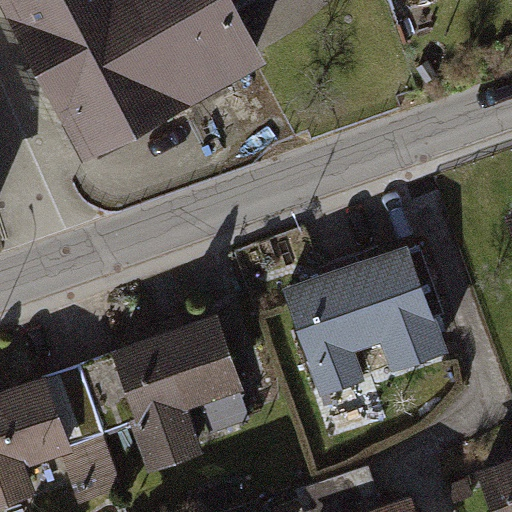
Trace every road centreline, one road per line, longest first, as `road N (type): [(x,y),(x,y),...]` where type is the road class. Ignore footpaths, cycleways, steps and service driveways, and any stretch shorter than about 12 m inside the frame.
road 1 (tertiary): [(0,285),(511,100)]
road 2 (unknown): [(64,261),(0,116)]
